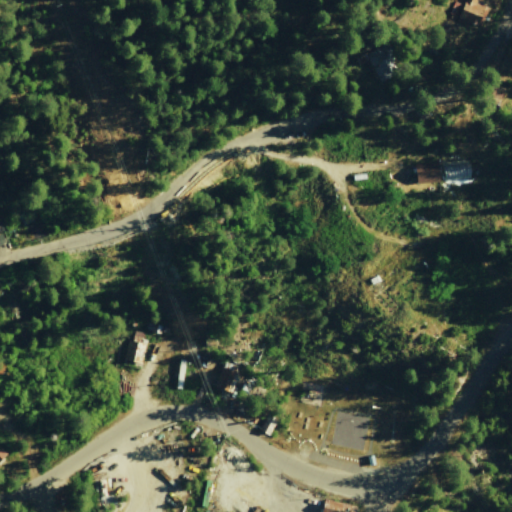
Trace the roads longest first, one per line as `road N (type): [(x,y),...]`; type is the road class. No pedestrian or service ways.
road 1 (residential): [(0,503),(142,424),(181,415),(235,429),(324,486),(383,489),(439,447),(511,328)]
road 2 (tertiary): [(0,266),(120,234),(214,153),(272,129),(403,109),(436,96),(494,39),(509,0)]
